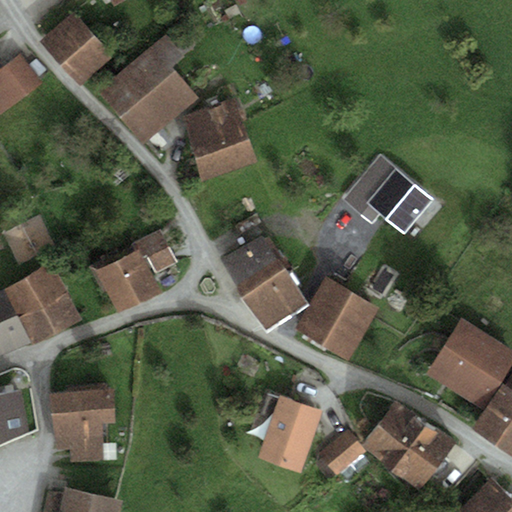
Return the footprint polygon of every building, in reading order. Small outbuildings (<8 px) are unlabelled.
[(74,13),(42,41),(80,85),(113,57),(74,13)] [(166,32),(96,94),(139,142),(191,95),(166,67),(184,52),(166,32)] [(0,82),(3,88),(0,90),(0,116),(42,86),(22,59),(0,74),(0,82)] [(222,105),(184,117),(204,178),(257,161),(236,96),(221,101),(222,105)] [(375,169),(349,197),(405,248),(431,220),(375,169)] [(315,201),(296,219),(314,240),(330,224),(326,221),(331,216),(315,201)] [(136,250),(97,270),(118,314),(162,294),(151,276),(177,263),(160,229),(132,244),(136,250)] [(222,260),(240,286),(279,261),(262,234),(222,260)] [(279,261),(240,286),(266,329),(306,304),(279,261)] [(49,262),(5,290),(30,345),(83,322),(49,262)] [(380,307),(326,277),(297,328),(351,359),(380,307)] [(0,357),(30,345),(5,290),(0,292),(0,357)] [(511,360),(511,349),(463,318),(427,373),(482,408),(511,360)] [(511,373),(475,429),(511,455),(511,373)] [(0,388),(0,443),(36,433),(24,383),(0,388)] [(118,391),(55,394),(58,454),(106,451),(104,426),(119,425),(118,391)] [(323,410),(268,391),(260,414),(272,418),(259,457),(302,471),(323,410)] [(457,442),(397,402),(364,443),(424,488),(433,475),(436,476),(441,475),(444,472),(447,468),(448,465),(448,460),(445,459),(457,442)] [(348,428),(333,440),(352,464),(341,472),(346,479),(368,462),(362,454),(366,451),(348,428)] [(352,464),(333,440),(317,453),(335,476),(341,472),(352,464)] [(511,511),(511,500),(491,479),(457,511),(511,511)] [(121,511),(125,500),(67,485),(65,494),(52,492),(47,511),(121,511)]
